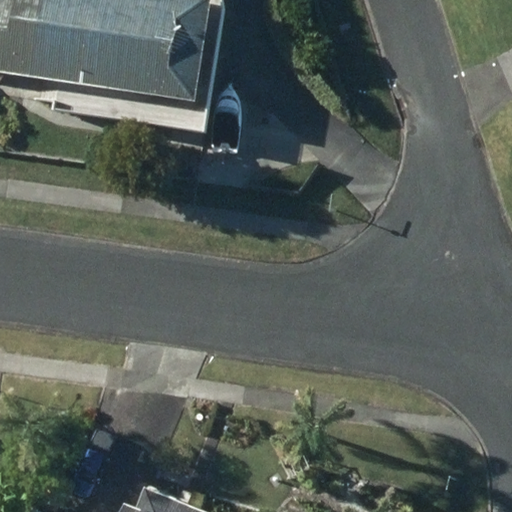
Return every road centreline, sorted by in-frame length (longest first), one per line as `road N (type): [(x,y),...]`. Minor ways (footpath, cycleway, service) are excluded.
road 1 (residential): [(0,280),(502,342)]
road 2 (residential): [(502,342),(399,0)]
